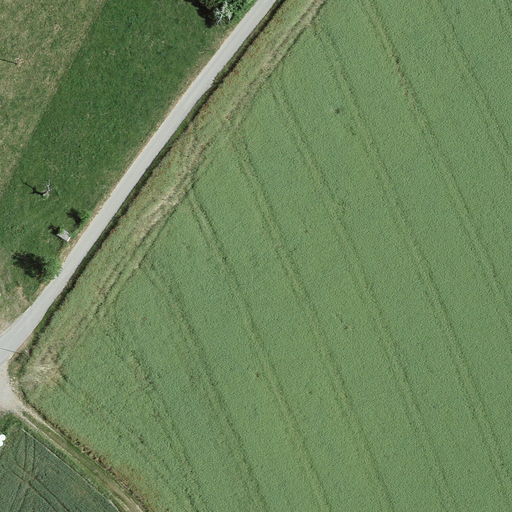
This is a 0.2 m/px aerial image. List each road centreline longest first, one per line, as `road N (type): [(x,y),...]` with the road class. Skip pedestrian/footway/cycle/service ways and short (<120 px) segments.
road 1 (residential): [(281,0),(0,348)]
road 2 (track): [(0,398),(135,511)]
